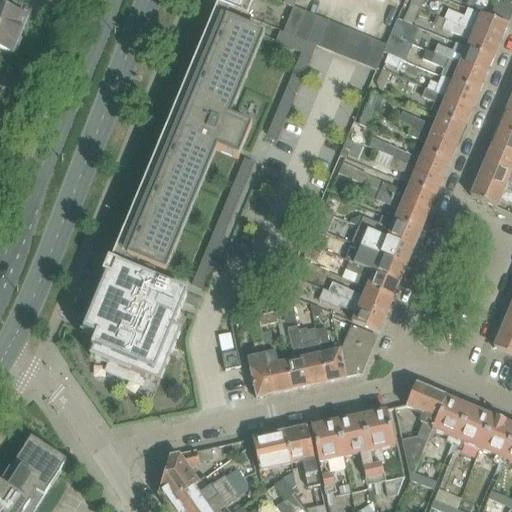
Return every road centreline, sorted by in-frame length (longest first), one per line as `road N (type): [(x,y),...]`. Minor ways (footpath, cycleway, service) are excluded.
road 1 (residential): [(221,425),(204,341),(223,294),(254,279),(343,66)]
road 2 (secondary): [(1,358),(148,0)]
road 3 (secondary): [(110,0),(0,264)]
road 4 (residential): [(457,384),(507,254),(499,229),(452,209)]
road 5 (residential): [(392,357),(376,392),(221,425)]
road 6 (residential): [(392,357),(452,209)]
road 7 (residential): [(452,209),(511,65)]
road 8 (residential): [(95,451),(55,395),(1,358)]
road 9 (residential): [(221,425),(95,451)]
